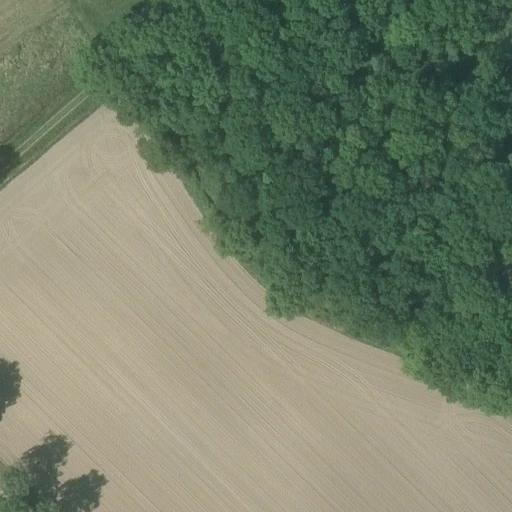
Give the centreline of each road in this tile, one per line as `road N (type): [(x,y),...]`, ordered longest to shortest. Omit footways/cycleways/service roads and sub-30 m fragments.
road 1 (track): [(511,379),(401,334),(280,270),(143,51)]
road 2 (track): [(0,175),(143,51)]
